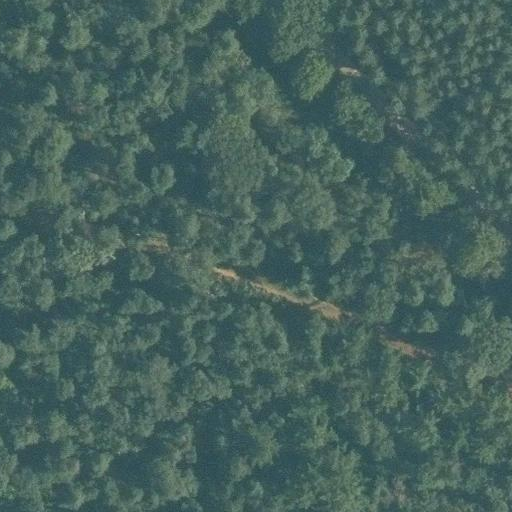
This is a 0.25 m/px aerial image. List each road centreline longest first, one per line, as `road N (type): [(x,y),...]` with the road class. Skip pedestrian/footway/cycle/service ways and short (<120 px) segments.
road 1 (track): [(511,390),(289,290),(0,204)]
road 2 (track): [(289,0),(511,237)]
